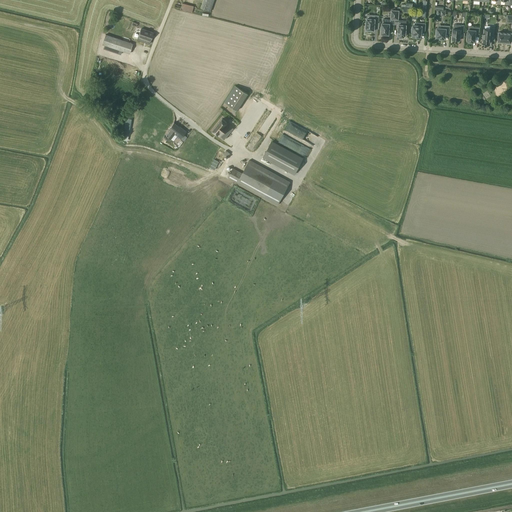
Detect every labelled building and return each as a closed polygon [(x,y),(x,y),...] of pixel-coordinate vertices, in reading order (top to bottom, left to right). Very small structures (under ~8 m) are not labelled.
[(203,0),(200,8),(210,12),(214,0),(203,0)] [(193,12),(194,6),(183,3),(181,9),(193,12)] [(365,31),(371,31),(371,30),(374,30),(374,23),(378,23),(378,16),(372,15),(372,19),(367,18),(366,25),(365,25),(365,31)] [(382,35),(387,36),(387,34),(388,35),(389,21),(387,21),(387,20),(382,19),(382,23),(381,27),(380,27),(380,30),(381,30),(381,34),(382,34),(382,35)] [(124,30),(135,33),(138,23),(126,20),(124,30)] [(399,37),(404,37),(404,36),(405,36),(405,33),(406,33),(407,28),(406,28),(406,25),(405,25),(406,21),(401,21),(401,22),(399,22),(398,35),(399,35),(399,37)] [(416,37),(420,37),(420,35),(421,35),(421,31),(425,31),(425,24),(417,23),(417,25),(413,25),(412,27),(411,27),(411,32),(412,32),(412,34),(416,35),(416,37)] [(454,41),(458,41),(458,40),(460,40),(460,33),(463,33),(464,33),(464,25),(461,25),(460,25),(454,25),(453,29),(453,32),(452,32),(451,37),(452,37),(452,39),(454,40),(454,41)] [(439,39),(443,39),(444,38),(445,38),(445,33),(449,33),(449,26),(443,26),(443,29),(437,28),(437,30),(436,30),(435,35),(436,35),(436,37),(439,37),(439,39)] [(469,42),(473,42),(473,41),(475,41),(475,34),(478,34),(479,34),(479,28),(473,27),(473,26),(469,26),(468,30),(468,33),(467,33),(466,37),(467,37),(467,41),(469,41),(469,42)] [(484,43),(488,44),(488,43),(490,43),(490,35),(494,36),(494,28),(491,28),(490,29),(484,29),(484,33),(482,33),(482,37),(483,38),(483,42),(484,42),(484,43)] [(137,40),(149,44),(153,33),(141,29),(137,40)] [(498,42),(511,43),(511,33),(498,32),(498,42)] [(105,50),(120,55),(121,52),(129,54),(133,44),(105,34),(102,45),(106,46),(105,50)] [(224,102),(237,111),(248,94),(235,86),(224,102)] [(276,141),(286,121),(280,118),(270,138),(276,141)] [(222,119),(212,131),(217,135),(217,134),(220,137),(230,125),(226,123),(227,122),(222,119)] [(166,136),(170,139),(174,134),(180,139),(185,132),(181,129),(173,123),(168,130),(170,131),(166,136)] [(242,133),(247,136),(253,126),(248,123),(242,133)] [(263,157),(295,174),(303,159),(271,142),(263,157)] [(227,178),(278,205),(290,182),(249,160),(242,173),(233,168),(227,178)]
